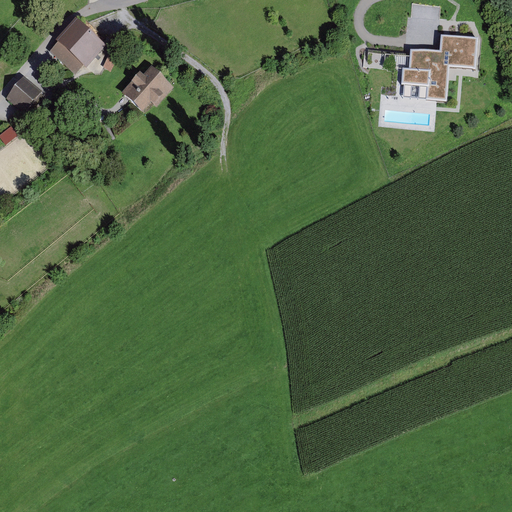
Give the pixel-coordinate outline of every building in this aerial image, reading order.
[(109,48),(80,22),(51,55),(76,77),(86,66),(90,69),(109,48)] [(478,45),(442,43),(441,59),(412,57),(410,74),(404,73),(403,89),(428,90),(427,103),(447,104),(449,73),(476,75),(478,45)] [(116,59),(109,56),(104,70),(112,72),(116,59)] [(154,68),(126,95),(146,116),(174,89),(154,68)] [(44,96),(25,82),(10,102),(29,116),(44,96)]
